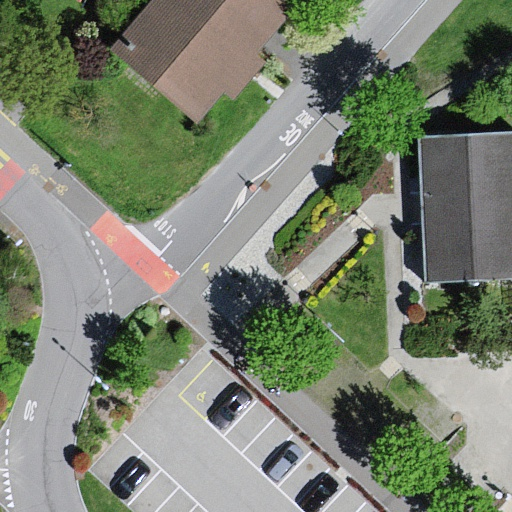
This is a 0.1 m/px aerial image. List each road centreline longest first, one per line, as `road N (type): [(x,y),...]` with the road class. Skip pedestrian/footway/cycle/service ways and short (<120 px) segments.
road 1 (residential): [(395,0),(161,252),(75,279)]
road 2 (residential): [(56,511),(43,480),(43,418),(75,321),(75,279)]
road 3 (residential): [(75,279),(45,218),(0,178)]
